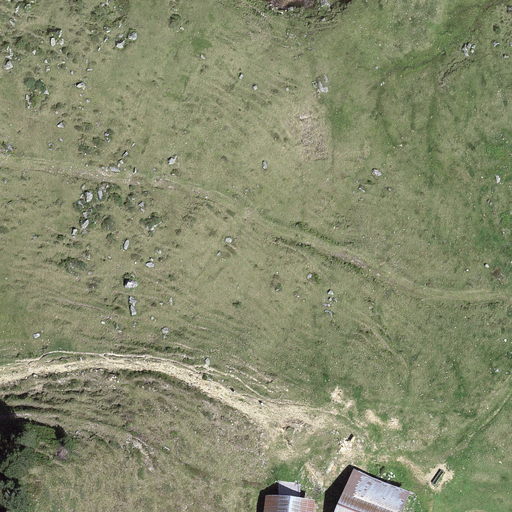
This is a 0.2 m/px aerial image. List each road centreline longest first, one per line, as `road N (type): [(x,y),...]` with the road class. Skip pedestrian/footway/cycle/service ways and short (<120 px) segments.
road 1 (track): [(511,350),(480,403),(433,450),(248,403),(143,351),(0,365)]
road 2 (track): [(511,290),(460,296),(395,284),(207,196),(0,155)]
